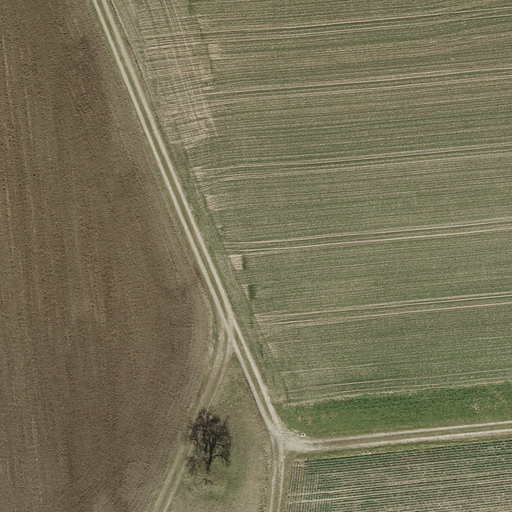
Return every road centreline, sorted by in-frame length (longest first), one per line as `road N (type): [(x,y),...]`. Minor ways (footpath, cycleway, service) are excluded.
road 1 (track): [(101,0),(283,451),(278,511)]
road 2 (track): [(283,451),(511,427)]
road 3 (track): [(234,326),(157,511)]
